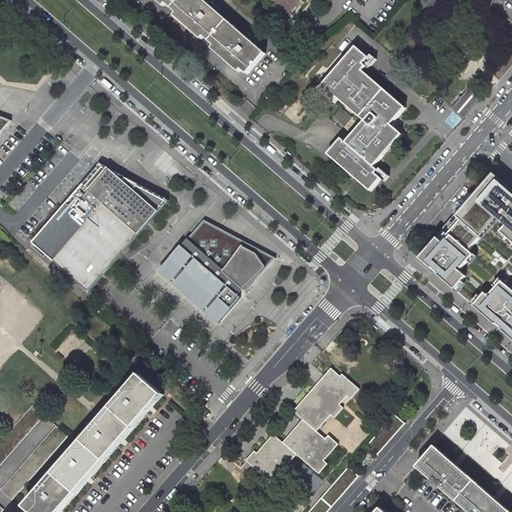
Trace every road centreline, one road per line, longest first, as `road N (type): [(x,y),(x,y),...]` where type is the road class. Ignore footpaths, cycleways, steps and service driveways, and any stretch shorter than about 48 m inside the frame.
road 1 (tertiary): [(378,251),(85,0)]
road 2 (tertiary): [(99,64),(349,284)]
road 3 (residential): [(147,511),(349,284)]
road 4 (tertiary): [(511,370),(378,251)]
road 5 (residential): [(343,511),(459,380)]
road 6 (residential): [(378,251),(479,134)]
road 7 (residential): [(0,175),(99,64)]
road 8 (tertiary): [(349,284),(459,380)]
